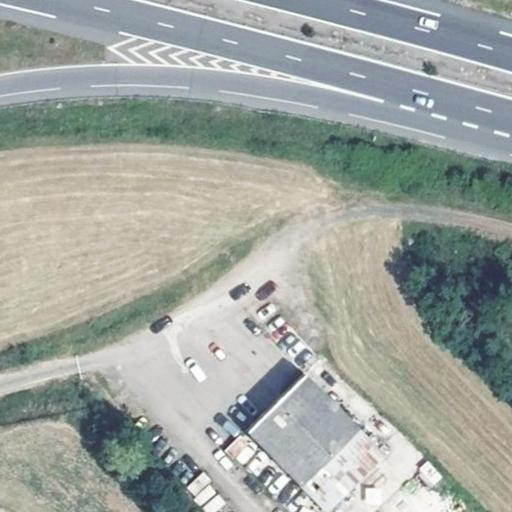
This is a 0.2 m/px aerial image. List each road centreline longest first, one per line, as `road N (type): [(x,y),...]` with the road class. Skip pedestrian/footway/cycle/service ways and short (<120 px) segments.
road 1 (motorway): [(0,89),(165,80),(387,113),(448,99)]
road 2 (motorway): [(65,0),(448,99)]
road 3 (motorway): [(511,55),(307,0)]
